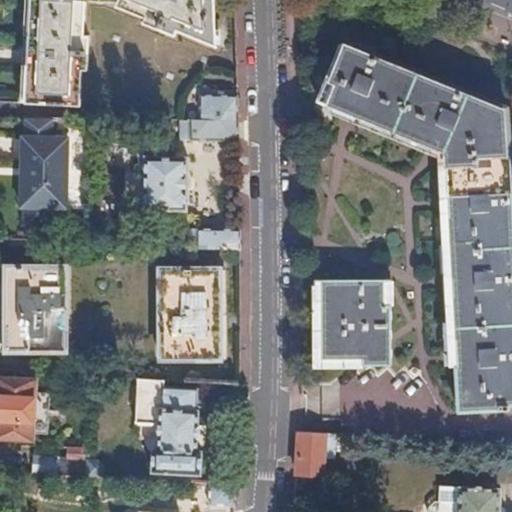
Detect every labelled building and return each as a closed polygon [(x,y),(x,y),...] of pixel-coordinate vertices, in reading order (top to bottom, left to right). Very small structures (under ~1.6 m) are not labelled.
[(27,105),(77,107),(75,120),(141,121),(156,84),(186,96),(196,74),(219,83),(230,54),(216,49),(214,0),(31,0),(30,21),(27,105)] [(508,142),(506,107),(346,43),(344,47),(340,46),(315,103),(331,109),(331,107),(444,152),(447,199),(448,215),(457,365),(455,365),(458,410),(498,406),(499,411),(508,410),(507,405),(511,404),(511,212),(511,210),(508,142)] [(237,96),(200,96),(200,122),(238,122),(237,96)] [(52,119),(25,119),(25,139),(22,139),(21,209),(24,209),(24,225),(53,226),(53,210),(67,210),(68,139),(52,139),(52,119)] [(180,121),(180,141),(238,142),(238,122),(200,122),(180,121)] [(144,157),(143,211),(187,212),(189,158),(168,158),(168,141),(138,140),(137,157),(144,157)] [(197,229),(188,229),(188,248),(197,248),(197,229)] [(239,230),(197,229),(197,248),(240,249),(239,230)] [(66,268),(6,267),(5,352),(65,353),(66,268)] [(221,270),(161,269),(160,360),(221,361),(221,270)] [(388,278),(312,280),(314,366),(320,366),(319,314),(318,286),(388,284),(388,278)] [(318,286),(319,314),(320,366),(390,365),(388,284),(318,286)] [(0,441),(32,443),(33,434),(48,435),(50,395),(34,394),(35,381),(0,379),(0,441)] [(139,424),(158,425),(158,433),(157,450),(153,450),(151,474),(200,477),(201,452),(196,452),(199,411),(196,411),(197,391),(164,389),(165,381),(137,380),(135,424),(139,424)] [(335,435),(298,432),(296,476),(316,477),(318,475),(319,470),(323,470),(325,441),(334,441),(335,435)] [(86,451),(67,450),(67,459),(86,460),(86,451)] [(67,459),(34,457),(34,474),(85,477),(86,460),(67,459)] [(98,462),(86,460),(85,477),(103,478),(103,468),(98,462)] [(210,483),(209,506),(233,507),(234,485),(210,483)] [(499,511),(500,489),(460,487),(459,511),(499,511)]
